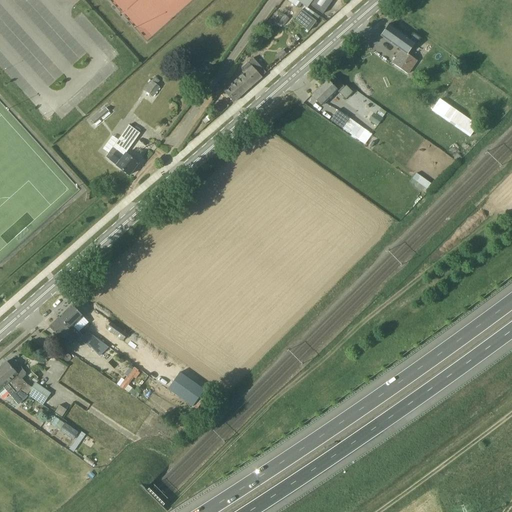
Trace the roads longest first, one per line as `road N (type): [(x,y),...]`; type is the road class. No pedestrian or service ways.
road 1 (secondary): [(0,332),(381,0)]
road 2 (motorway): [(511,301),(206,511)]
road 3 (motorway): [(248,511),(511,331)]
road 4 (unclassified): [(174,143),(276,0)]
road 5 (track): [(511,411),(385,511)]
road 6 (track): [(511,211),(389,304)]
